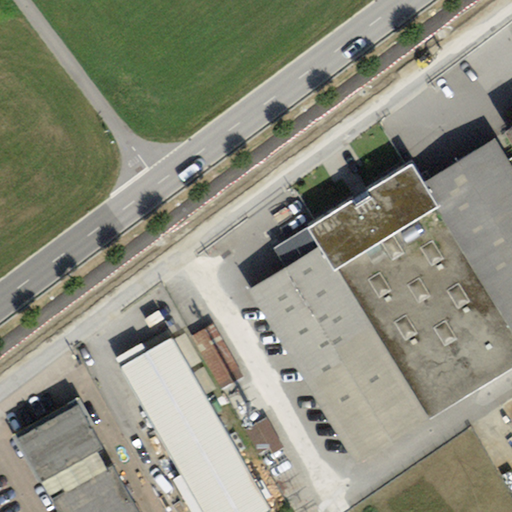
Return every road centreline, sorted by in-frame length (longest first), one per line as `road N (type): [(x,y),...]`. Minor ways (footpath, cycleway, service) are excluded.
road 1 (unclassified): [(511,11),(0,389)]
road 2 (primary): [(157,184),(405,0)]
road 3 (unclassified): [(20,0),(157,184)]
road 4 (primary): [(0,302),(157,184)]
